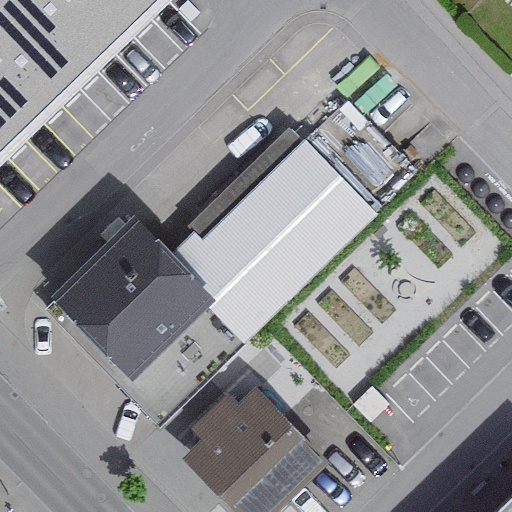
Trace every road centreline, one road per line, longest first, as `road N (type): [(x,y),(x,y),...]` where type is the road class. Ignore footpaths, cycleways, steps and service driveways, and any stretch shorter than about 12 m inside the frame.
road 1 (residential): [(0,280),(290,0),(374,0),(511,138)]
road 2 (residential): [(406,511),(511,406)]
road 3 (secondary): [(89,511),(0,417)]
